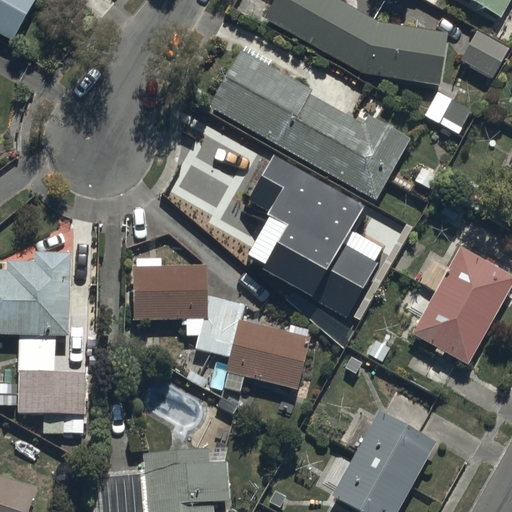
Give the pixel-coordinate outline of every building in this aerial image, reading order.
[(0,0),(0,45),(12,52),(40,3),(35,0),(0,0)] [(380,33),(323,0),(277,0),(261,29),(360,84),(440,94),(447,41),(380,33)] [(511,0),(452,0),(500,25),(511,1),(511,0)] [(509,54),(475,35),(459,66),(492,84),(509,54)] [(243,52),(207,115),(376,210),(411,149),(368,124),(363,133),(311,103),(313,98),(268,73),(271,67),(243,52)] [(470,116),(435,98),(422,122),(458,140),(470,116)] [(263,288),(314,316),(315,312),(348,330),(379,274),(375,271),(382,259),(351,242),(364,217),(272,167),(248,210),(274,225),(247,274),(265,283),(263,288)] [(511,296),(511,287),(457,257),(410,341),(469,373),(511,296)] [(0,344),(69,346),(70,262),(34,262),(34,272),(5,271),(5,279),(0,279),(0,344)] [(208,328),(208,304),(207,275),(161,276),(161,266),(135,267),(136,276),(131,276),(132,328),(184,328),(208,328)] [(208,328),(184,328),(185,343),(199,342),(194,361),(204,364),(205,360),(229,366),(225,380),(228,381),(224,395),(240,399),(243,386),(298,400),(311,347),(306,346),(308,337),(290,332),(287,342),(241,330),(245,314),(208,304),(208,328)] [(85,423),(86,382),(18,380),(17,424),(63,425),(63,438),(82,439),(83,423),(85,423)] [(335,511),(403,511),(436,451),(377,420),(330,509),(335,511)] [(96,511),(230,511),(228,472),(210,473),(210,458),(143,461),(143,482),(95,484),(96,511)] [(32,511),(38,497),(0,485),(0,511),(32,511)]
